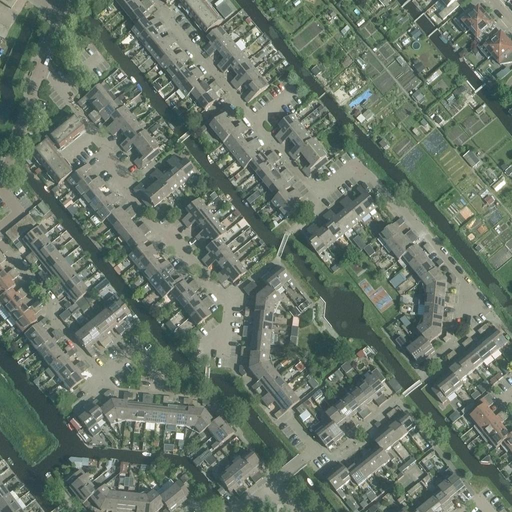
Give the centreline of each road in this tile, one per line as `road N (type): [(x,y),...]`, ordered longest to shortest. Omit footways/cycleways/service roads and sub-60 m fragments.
road 1 (residential): [(460,280),(356,164),(316,198),(253,125)]
road 2 (residential): [(222,303),(118,190),(117,170),(94,131)]
road 3 (residential): [(103,377),(0,244)]
road 4 (residential): [(253,125),(152,0)]
road 5 (residential): [(103,377),(134,351),(168,392),(208,395)]
road 6 (unclassified): [(0,188),(42,67)]
